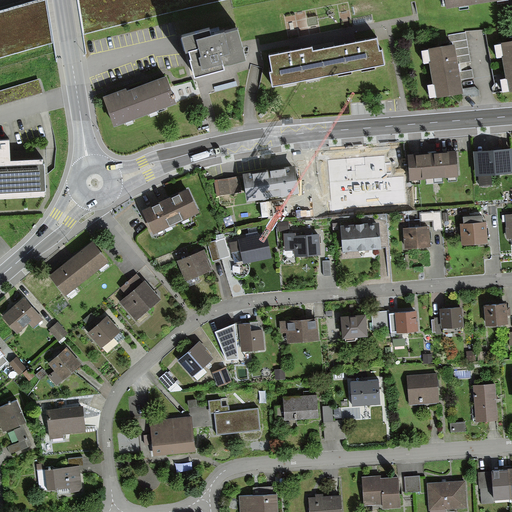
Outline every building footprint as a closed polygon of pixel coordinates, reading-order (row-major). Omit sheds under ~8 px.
[(38,0),(0,11),(0,59),(53,43),(46,0),(38,0)] [(78,0),(84,35),(220,0),(78,0)] [(233,20),(177,34),(188,75),(243,61),(233,20)] [(377,50),(375,39),(311,51),(310,47),(266,55),(271,85),(383,65),(380,50),(377,50)] [(500,92),(511,89),(511,39),(491,43),(494,58),(500,57),(503,77),(497,78),(500,92)] [(427,98),(459,92),(451,43),(418,49),(421,64),(427,63),(430,83),(424,84),(427,98)] [(163,76),(100,98),(110,125),(173,102),(163,76)] [(36,80),(0,91),(0,105),(40,93),(36,80)] [(0,199),(45,197),(45,192),(46,192),(44,166),(43,161),(11,162),(10,141),(0,141),(0,199)] [(479,151),(480,174),(511,172),(511,153),(511,149),(479,151)] [(405,154),(407,179),(456,176),(454,151),(405,154)] [(389,158),(382,158),(382,172),(390,172),(389,158)] [(374,159),(357,160),(358,182),(375,181),(374,159)] [(357,160),(341,161),(342,183),(358,182),(357,160)] [(341,161),(325,161),(326,176),(326,184),(342,183),(341,161)] [(240,172),(245,201),(297,193),(292,164),(240,172)] [(215,181),(217,195),(238,192),(236,178),(215,181)] [(138,209),(148,233),(194,213),(184,190),(138,209)] [(459,223),(460,244),(485,243),(484,222),(459,223)] [(338,226),(340,251),(378,248),(376,224),(338,226)] [(402,227),(402,248),(428,247),(427,226),(402,227)] [(207,238),(211,255),(228,250),(224,233),(207,238)] [(237,239),(242,263),(268,257),(263,233),(237,239)] [(293,233),(281,234),(282,249),(292,249),(292,256),(318,254),(316,234),(293,236),(293,233)] [(47,277),(62,295),(104,262),(90,244),(47,277)] [(198,250),(175,259),(184,280),(207,271),(198,250)] [(118,288),(124,295),(140,281),(134,274),(118,288)] [(157,299),(140,281),(124,295),(117,301),(133,320),(157,299)] [(24,295),(1,314),(16,331),(27,321),(32,328),(44,318),(24,295)] [(483,304),(485,325),(505,324),(504,303),(483,304)] [(460,327),(459,307),(440,308),(440,318),(441,327),(460,327)] [(388,329),(387,313),(387,310),(370,312),(371,330),(388,329)] [(414,311),(387,313),(388,329),(389,333),(415,331),(414,311)] [(103,315),(85,331),(98,346),(116,330),(103,315)] [(339,316),(340,337),(364,336),(363,315),(339,316)] [(282,320),(283,343),(314,341),(313,317),(282,320)] [(441,327),(440,318),(432,318),(433,334),(441,334),(441,327)] [(238,342),(239,351),(263,349),(261,321),(237,323),(238,342)] [(65,333),(56,322),(47,329),(56,340),(65,333)] [(238,342),(237,323),(236,322),(214,331),(221,348),(238,342)] [(175,361),(189,377),(211,358),(197,342),(175,361)] [(66,348),(49,363),(62,379),(79,364),(66,348)] [(431,354),(422,355),(422,364),(431,364),(431,354)] [(25,367),(17,355),(9,361),(18,372),(25,367)] [(223,367),(210,372),(216,387),(229,381),(223,367)] [(45,374),(41,368),(34,373),(38,379),(45,374)] [(32,376),(27,369),(21,373),(27,380),(32,376)] [(283,378),(283,369),(274,369),(274,379),(283,378)] [(176,385),(165,371),(156,378),(168,392),(176,385)] [(406,377),(407,404),(436,403),(435,375),(406,377)] [(349,381),(350,406),(378,405),(377,380),(349,381)] [(472,385),(474,422),(495,420),(493,384),(472,385)] [(280,396),(281,418),(314,417),(314,395),(280,396)] [(16,399),(0,405),(0,432),(27,421),(16,399)] [(214,425),(215,435),(259,431),(257,408),(227,411),(227,405),(220,406),(219,399),(207,401),(210,425),(214,425)] [(194,400),(186,401),(187,408),(195,408),(194,400)] [(330,406),(320,407),(321,441),(343,440),(342,420),(331,421),(330,406)] [(44,411),(47,439),(61,437),(61,433),(82,431),(80,407),(44,411)] [(148,421),(152,456),(193,452),(189,417),(148,421)] [(463,423),(449,424),(450,432),(464,431),(463,423)] [(27,438),(21,427),(12,431),(17,442),(27,438)] [(81,465),(81,457),(66,459),(67,467),(78,466),(81,465)] [(67,467),(49,469),(52,490),(68,488),(69,496),(81,495),(78,466),(67,467)] [(491,499),(508,499),(507,468),(490,468),(490,471),(491,488),(491,499)] [(46,471),(40,472),(42,490),(49,489),(46,471)] [(491,488),(490,471),(478,472),(478,488),(491,488)] [(378,476),(360,477),(362,505),(380,504),(380,508),(398,507),(396,478),(378,479),(378,476)] [(417,476),(403,477),(404,491),(417,491),(417,476)] [(464,482),(426,484),(427,509),(465,507),(464,482)] [(275,494),(237,496),(237,511),(273,511),(276,511),(275,494)] [(339,511),(339,495),(308,496),(308,511),(339,511)]
